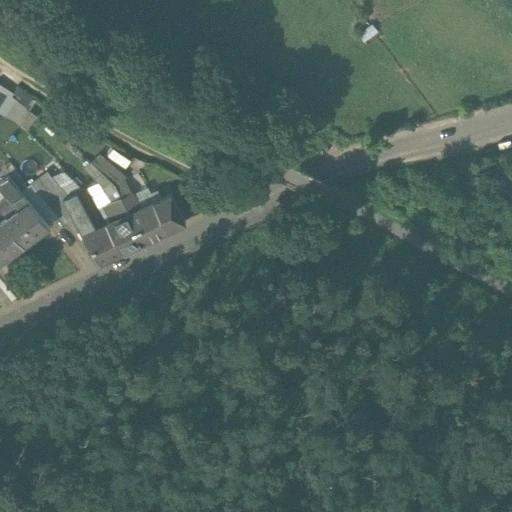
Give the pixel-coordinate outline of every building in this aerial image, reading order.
[(0,115),(19,126),(27,112),(13,99),(14,97),(0,87),(0,115)] [(134,181),(115,191),(122,204),(133,199),(130,195),(139,191),(134,181)] [(31,208),(11,182),(0,189),(0,191),(19,217),(31,208)] [(45,182),(30,194),(57,228),(64,237),(76,231),(63,204),(48,186),(45,182)] [(245,190),(233,184),(228,192),(240,199),(245,190)] [(115,191),(105,196),(112,209),(122,204),(115,191)] [(107,233),(97,238),(76,197),(63,204),(76,231),(98,275),(122,263),(107,233)] [(154,210),(141,216),(133,199),(122,204),(145,252),(169,240),(154,210)] [(154,210),(169,240),(186,232),(171,201),(154,210)] [(145,252),(122,204),(112,209),(120,226),(107,233),(122,263),(145,252)] [(50,233),(31,208),(19,217),(4,229),(23,253),(50,233)] [(0,231),(0,270),(23,253),(4,229),(0,231)]
